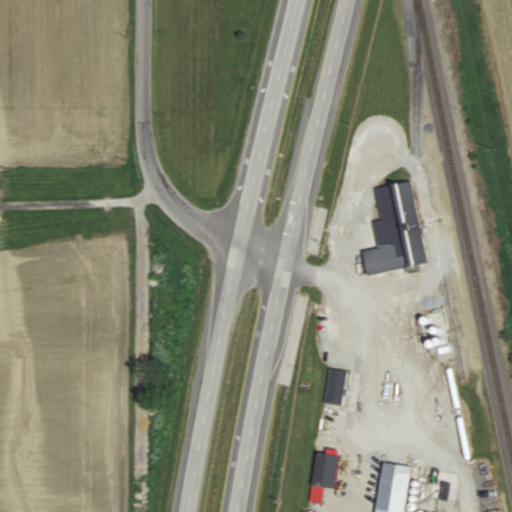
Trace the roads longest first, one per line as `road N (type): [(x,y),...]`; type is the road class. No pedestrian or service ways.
road 1 (primary): [(274,103),(187,511)]
road 2 (primary): [(243,511),(322,117)]
road 3 (residential): [(242,250),(159,199),(144,122),(144,0)]
road 4 (primary): [(322,117),(350,0)]
